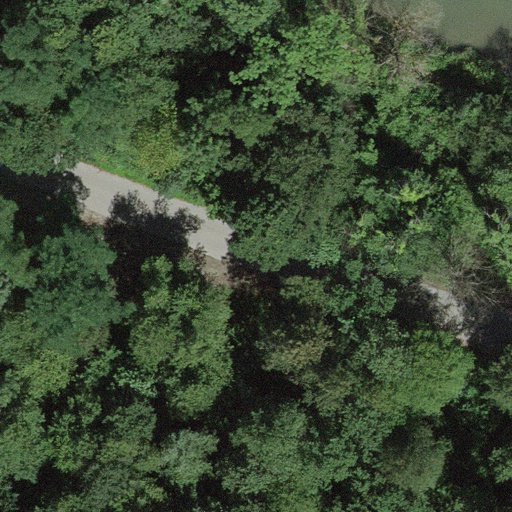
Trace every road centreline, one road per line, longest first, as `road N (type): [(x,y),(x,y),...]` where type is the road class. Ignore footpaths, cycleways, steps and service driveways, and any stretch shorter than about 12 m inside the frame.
road 1 (unclassified): [(511,361),(0,145)]
road 2 (track): [(92,188),(0,325)]
